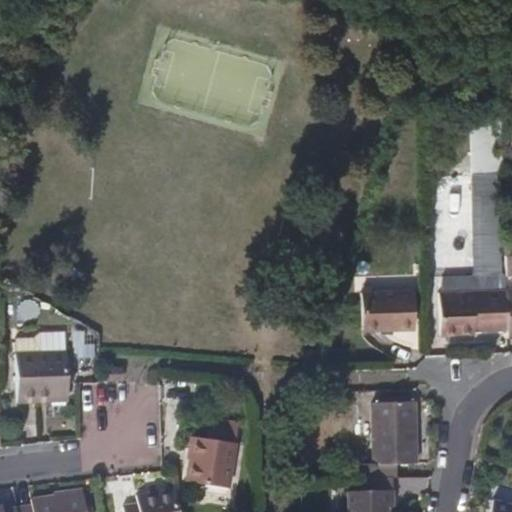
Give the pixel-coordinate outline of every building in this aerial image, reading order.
[(411,327),(411,289),(359,290),(359,329),(411,327)] [(503,293),(503,292),(435,294),(437,336),(461,335),(461,330),(473,330),(504,330),(503,293)] [(511,292),(503,293),(504,330),(505,341),(511,340),(511,292)] [(66,398),(64,356),(11,358),(13,407),(41,405),(41,400),(66,398)] [(120,386),(119,372),(101,373),(101,387),(120,386)] [(419,460),(417,397),(373,399),(374,461),(369,461),(370,476),(400,475),(400,461),(419,460)] [(225,491),(232,448),(188,442),(182,485),(225,491)] [(391,511),(391,505),(396,505),(395,486),(350,489),(350,511),(391,511)] [(175,511),(172,490),(133,497),(135,506),(121,508),(121,511),(175,511)] [(83,511),(79,491),(28,499),(29,507),(14,509),(14,511),(83,511)] [(511,511),(511,502),(496,499),(492,511),(511,511)]
